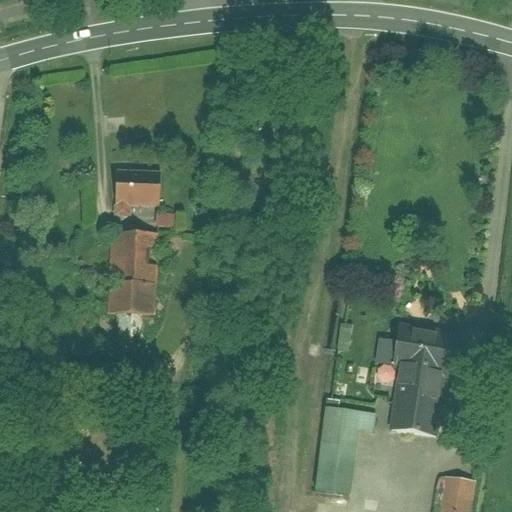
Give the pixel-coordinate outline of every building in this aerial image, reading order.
[(114,177),(113,214),(159,215),(160,178),(114,177)] [(156,218),(155,236),(179,238),(180,220),(156,218)] [(108,247),(107,324),(153,325),(155,248),(108,247)] [(351,328),(339,326),(336,353),(348,354),(351,328)] [(118,327),(117,343),(145,345),(146,329),(118,327)] [(456,335),(399,327),(396,344),(392,369),(392,372),(398,373),(389,434),(436,441),(445,382),(449,383),(456,335)] [(374,367),(392,369),(396,344),(377,342),(374,367)] [(376,417),(324,411),(313,495),(349,499),(358,436),(373,438),(376,417)] [(469,511),(475,485),(443,478),(435,511),(469,511)]
